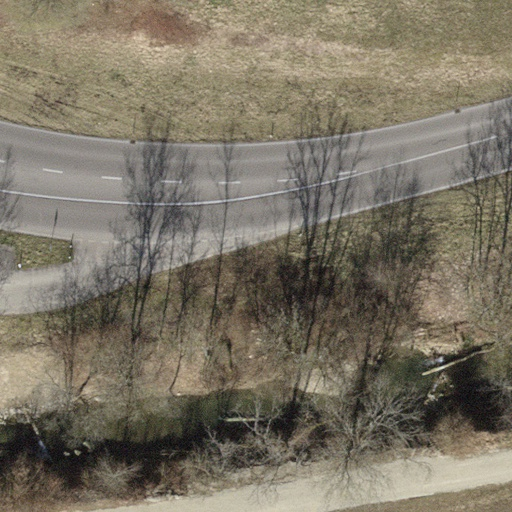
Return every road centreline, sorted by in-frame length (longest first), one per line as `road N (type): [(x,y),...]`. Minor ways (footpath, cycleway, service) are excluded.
road 1 (primary): [(511,138),(211,196),(0,176)]
road 2 (track): [(511,454),(405,484),(240,511)]
